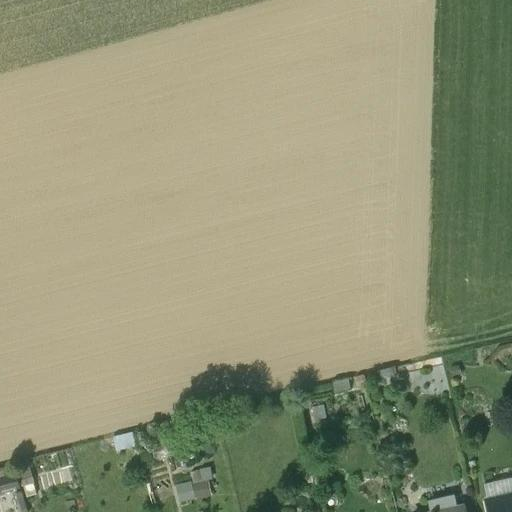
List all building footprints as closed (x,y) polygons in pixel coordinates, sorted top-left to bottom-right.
[(117,452),(136,446),(132,433),(113,438),(117,452)] [(26,498),(37,495),(29,468),(18,471),(26,498)] [(15,494),(21,493),(16,479),(0,483),(0,491),(12,489),(15,494)] [(212,493),(208,479),(193,483),(196,498),(212,493)] [(196,498),(191,480),(174,485),(179,502),(196,498)] [(489,511),(511,511),(511,495),(487,501),(489,511)]
